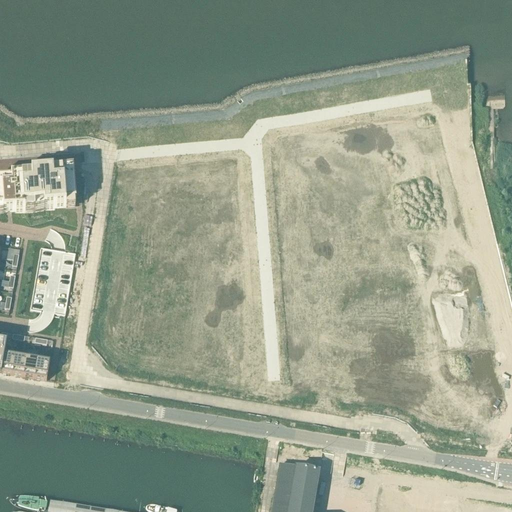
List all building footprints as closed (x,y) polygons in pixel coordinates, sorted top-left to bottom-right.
[(0,209),(3,210),(3,214),(3,213),(25,212),(25,208),(35,207),(43,206),(44,210),(66,209),(65,204),(74,204),(75,204),(73,172),(73,170),(51,172),(51,174),(31,176),(31,177),(10,179),(11,181),(0,181),(0,209)] [(41,250),(30,311),(48,314),(65,317),(75,256),(57,253),(41,250)] [(4,354),(1,375),(13,377),(16,355),(4,354)] [(16,355),(13,377),(24,379),(27,357),(16,355)] [(27,357),(24,379),(35,380),(39,359),(27,357)] [(39,359),(35,381),(46,383),(50,361),(39,359)] [(318,511),(319,505),(314,504),(319,473),(279,467),(271,511),(318,511)] [(102,511),(0,494),(0,511),(102,511)]
